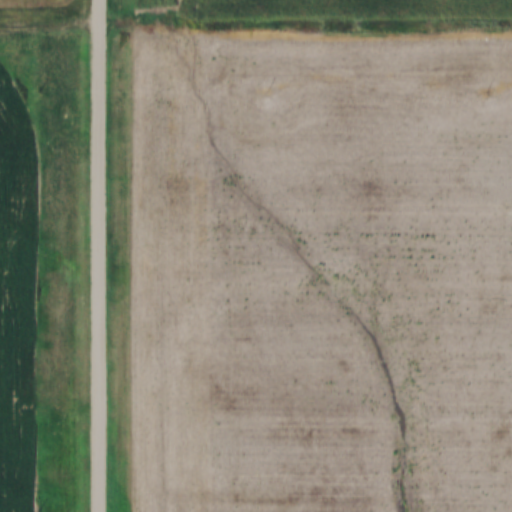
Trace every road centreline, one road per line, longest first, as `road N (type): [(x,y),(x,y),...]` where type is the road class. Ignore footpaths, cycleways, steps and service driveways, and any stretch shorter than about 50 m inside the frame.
road 1 (track): [(511,29),(126,23),(0,37)]
road 2 (residential): [(105,0),(105,511)]
